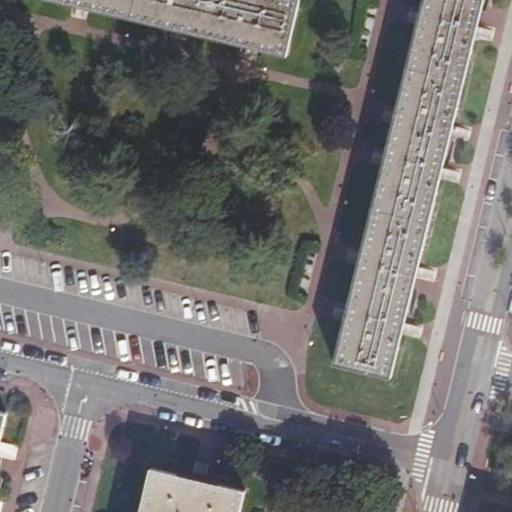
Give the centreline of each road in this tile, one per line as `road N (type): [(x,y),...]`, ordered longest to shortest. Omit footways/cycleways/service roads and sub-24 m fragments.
road 1 (residential): [(86,383),(452,467)]
road 2 (tertiary): [(511,213),(476,367)]
road 3 (residential): [(86,383),(56,511)]
